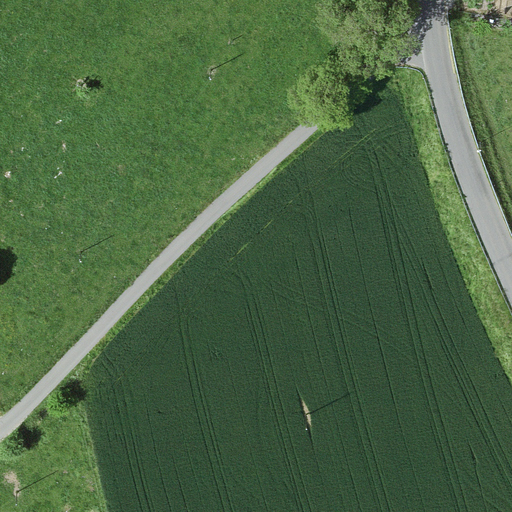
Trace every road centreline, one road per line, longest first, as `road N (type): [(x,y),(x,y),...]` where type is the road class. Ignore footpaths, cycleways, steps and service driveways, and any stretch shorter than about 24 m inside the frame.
road 1 (residential): [(436,43),(375,65),(180,243),(0,436)]
road 2 (unclassified): [(436,43),(461,146),(511,274)]
